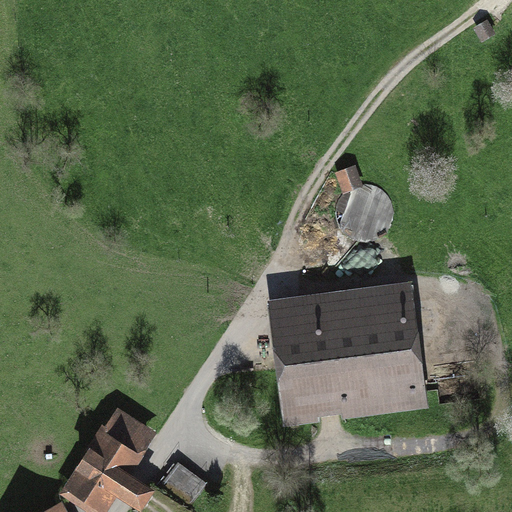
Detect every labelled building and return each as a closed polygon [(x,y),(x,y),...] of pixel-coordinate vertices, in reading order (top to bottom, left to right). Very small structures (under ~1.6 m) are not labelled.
[(488,20),(473,28),(481,43),(496,35),(488,20)] [(354,167),(338,174),(345,189),(360,182),(354,167)] [(342,420),(428,409),(411,283),(267,302),(284,428),(318,423),(318,418),(341,415),(342,420)] [(157,434),(116,407),(59,496),(83,511),(107,511),(116,499),(131,476),(157,434)] [(141,511),(154,491),(131,476),(116,499),(136,511),(141,511)] [(42,511),(67,511),(62,502),(42,511)]
